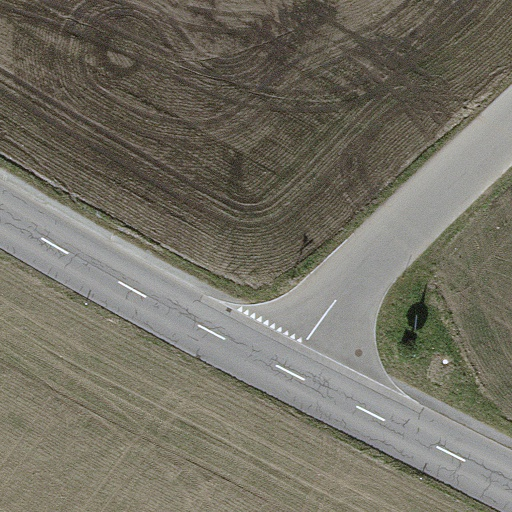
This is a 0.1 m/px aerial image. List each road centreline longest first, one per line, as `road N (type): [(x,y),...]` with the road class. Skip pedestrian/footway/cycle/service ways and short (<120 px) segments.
road 1 (residential): [(263,356),(511,123)]
road 2 (secondary): [(0,210),(263,356)]
road 3 (secondary): [(263,356),(511,482)]
